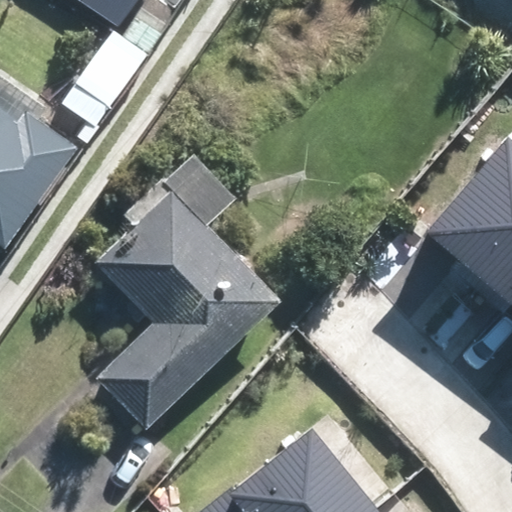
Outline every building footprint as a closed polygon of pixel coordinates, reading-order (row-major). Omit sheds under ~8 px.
[(118,0),(75,0),(105,20),(118,0)] [(511,10),(511,0),(455,0),(499,30),(511,10)] [(148,53),(107,24),(61,88),(102,117),(148,53)] [(511,149),(483,125),(403,220),(510,309),(501,320),(511,329),(511,149)] [(11,135),(0,127),(0,230),(54,151),(18,126),(11,135)] [(256,296),(149,194),(90,256),(140,303),(79,367),(136,421),(256,296)] [(415,267),(383,296),(415,331),(447,301),(415,267)] [(311,511),(343,486),(276,409),(183,490),(202,511),(311,511)] [(365,511),(343,486),(311,511),(365,511)] [(511,511),(511,502),(501,503),(501,511),(511,511)]
